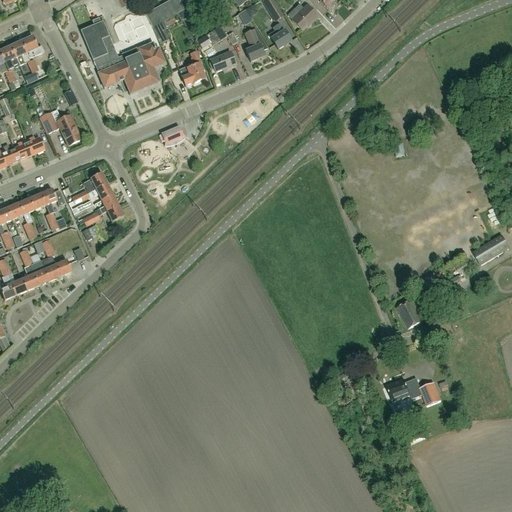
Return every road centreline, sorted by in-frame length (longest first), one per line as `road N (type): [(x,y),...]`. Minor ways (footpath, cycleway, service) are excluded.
road 1 (unclassified): [(0,450),(315,142)]
road 2 (residential): [(108,146),(305,61),(378,0)]
road 3 (residential): [(0,370),(143,227),(108,146)]
road 4 (unclassified): [(315,142),(414,45),(511,0)]
road 5 (residential): [(315,142),(395,346)]
road 6 (residential): [(108,146),(40,13)]
